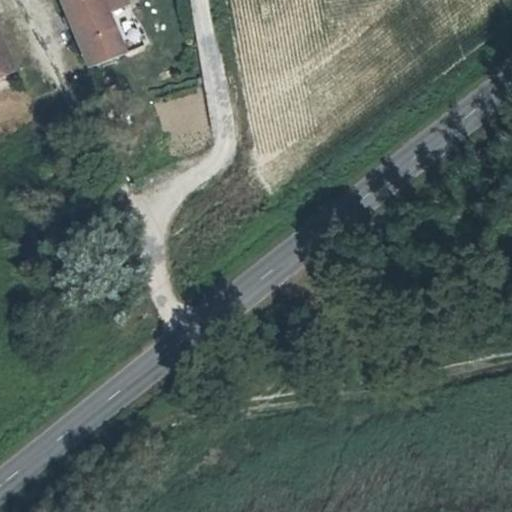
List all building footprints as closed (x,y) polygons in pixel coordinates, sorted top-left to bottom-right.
[(32,72),(4,0),(0,0),(0,27),(20,76),(32,72)] [(77,0),(103,70),(136,60),(122,19),(142,11),(138,0),(77,0)] [(0,84),(20,76),(0,27),(0,84)] [(425,148),(396,167),(405,182),(435,162),(425,148)] [(109,269),(99,273),(106,291),(116,287),(109,269)]
